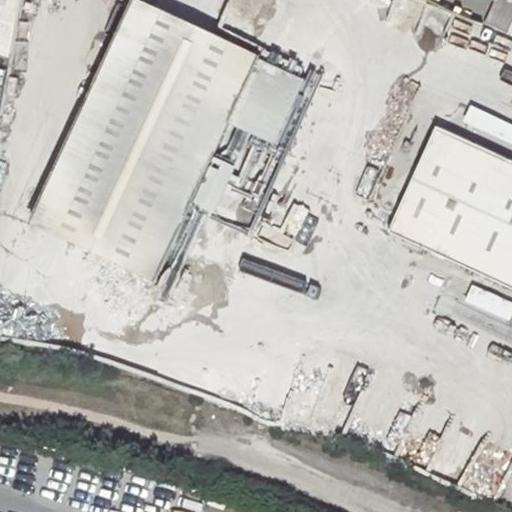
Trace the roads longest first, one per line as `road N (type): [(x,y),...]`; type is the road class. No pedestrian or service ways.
road 1 (unknown): [(381,66),(351,111),(343,157),(362,253),(358,317),(322,359),(279,371),(204,365),(117,317),(53,262)]
road 2 (unknown): [(53,262),(151,89),(182,0)]
road 3 (unknown): [(53,262),(38,249),(21,167),(24,114),(75,3)]
road 4 (unknown): [(511,99),(427,59),(381,66)]
